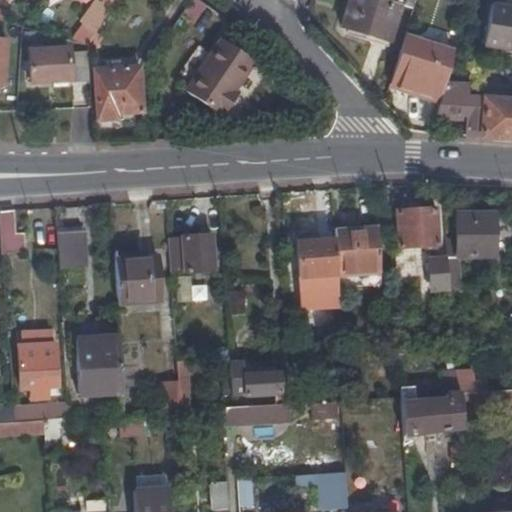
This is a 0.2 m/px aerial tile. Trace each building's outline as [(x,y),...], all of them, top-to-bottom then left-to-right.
[(88,0),(88,1),(85,0),(82,0),(68,22),(84,35),(109,0),(88,0)] [(188,0),(179,15),(194,24),(205,5),(197,0),(188,0)] [(362,0),(337,0),(328,28),(375,45),(387,9),(366,1),(362,0)] [(511,15),(489,14),(486,56),(511,57),(511,15)] [(77,46),(82,39),(63,26),(54,40),(77,46)] [(19,51),(20,83),(79,80),(77,57),(59,58),(59,49),(34,50),(32,35),(15,36),(15,51),(19,51)] [(394,37),(378,88),(427,103),(443,52),(394,37)] [(212,42),(176,94),(207,117),(209,115),(213,118),(224,104),(218,100),(222,94),(243,65),(212,42)] [(129,68),(82,70),(85,123),(108,121),(108,115),(132,114),(129,68)] [(466,126),(465,139),(511,141),(511,103),(469,100),(473,77),(456,74),(450,99),(446,125),(466,126)] [(224,104),(227,98),(222,94),(218,100),(224,104)] [(446,228),(448,251),(498,249),(496,202),(455,204),(456,228),(446,228)] [(394,207),(396,245),(439,243),(437,205),(394,207)] [(0,230),(12,229),(11,207),(0,207),(0,230)] [(334,235),(337,272),(379,270),(376,223),(334,225),(334,235)] [(81,227),(55,229),(57,259),(58,265),(83,263),(81,227)] [(0,230),(0,234),(1,250),(22,249),(22,230),(12,229),(0,230)] [(167,236),(170,272),(211,270),(211,259),(221,259),(220,236),(209,236),(209,232),(167,236)] [(337,272),(334,235),(295,237),(298,275),(337,272)] [(157,296),(155,252),(113,253),(116,300),(157,296)] [(448,256),(438,257),(440,289),(451,289),(448,256)] [(244,286),(230,287),(230,309),(245,309),(244,286)] [(171,294),(157,296),(159,338),(174,338),(171,294)] [(115,334),(74,337),(77,390),(118,387),(115,334)] [(57,339),(15,342),(17,383),(29,383),(29,389),(45,388),(44,382),(59,381),(57,339)] [(192,406),(187,357),(175,357),(176,379),(178,407),(192,406)] [(227,357),(228,392),(273,391),(273,401),(284,401),(288,400),(286,369),(244,370),(244,357),(227,357)] [(456,366),(442,367),(444,397),(458,396),(457,391),(456,366)] [(471,366),(456,366),(457,391),(481,390),(480,376),(472,377),(471,366)] [(178,407),(176,379),(160,380),(162,408),(178,407)] [(458,396),(458,407),(511,403),(511,387),(481,390),(457,391),(458,396)] [(399,400),(400,431),(460,427),(458,407),(458,396),(444,397),(399,400)] [(9,405),(9,401),(0,401),(0,417),(9,417),(9,406),(9,405)] [(220,404),(221,423),(285,420),(284,401),(273,401),(229,404),(220,404)] [(67,402),(9,406),(9,417),(40,416),(69,414),(67,402)] [(307,403),(308,419),(333,418),(332,402),(307,403)] [(102,412),(90,413),(91,436),(103,436),(102,412)] [(41,433),(41,439),(91,436),(90,413),(69,414),(40,416),(41,433)] [(117,416),(118,434),(147,433),(146,415),(117,416)] [(0,435),(41,433),(40,416),(9,417),(0,417),(0,435)] [(315,510),(345,508),(343,473),(294,475),(295,491),(314,490),(315,510)] [(477,511),(474,481),(463,482),(465,511),(472,511),(475,511),(477,511)] [(167,511),(166,485),(131,487),(131,511),(167,511)]
